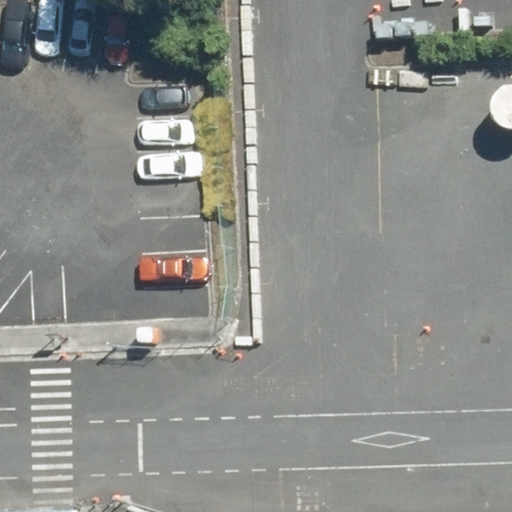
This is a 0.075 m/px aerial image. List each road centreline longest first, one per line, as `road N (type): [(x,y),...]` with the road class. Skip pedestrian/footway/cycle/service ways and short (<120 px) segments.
road 1 (unknown): [(324,0),(332,465)]
road 2 (unknown): [(332,465),(0,460)]
road 3 (unknown): [(332,465),(511,458)]
road 4 (unknown): [(0,177),(111,264)]
